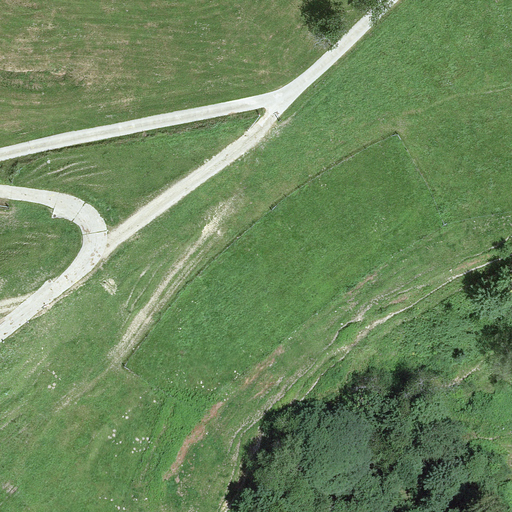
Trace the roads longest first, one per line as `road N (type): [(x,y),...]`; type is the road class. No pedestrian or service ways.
road 1 (track): [(305,81),(241,107),(0,159)]
road 2 (track): [(305,81),(243,144),(91,253)]
road 3 (track): [(0,191),(84,214),(91,253)]
